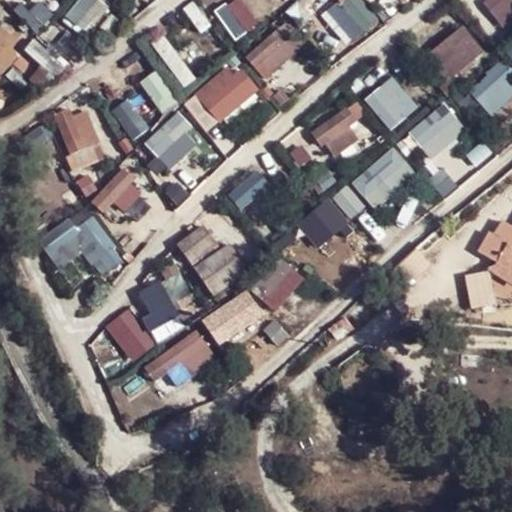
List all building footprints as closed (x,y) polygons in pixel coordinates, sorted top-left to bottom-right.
[(340,0),(327,11),(352,40),(380,17),(365,0),(340,0)] [(511,0),(480,0),(499,26),(511,17),(511,0)] [(287,20),(240,55),(260,82),(307,47),(287,20)] [(441,79),(482,54),(464,24),(423,50),(441,79)] [(151,45),(184,85),(195,76),(162,35),(151,45)] [(260,89),(237,62),(198,95),(221,122),(260,89)] [(141,82),(157,107),(171,99),(155,73),(141,82)] [(391,75),(363,99),(390,130),(418,106),(391,75)] [(479,100),(487,111),(508,96),(500,84),(479,100)] [(443,102),(408,133),(432,159),(467,128),(443,102)] [(313,134),(336,159),(363,134),(341,109),(313,134)] [(145,133),(168,167),(200,146),(177,112),(145,133)] [(393,145),(350,183),(374,210),(417,172),(393,145)] [(90,199),(112,222),(144,191),(122,168),(90,199)] [(259,171),(232,196),(241,206),(269,180),(259,171)] [(331,198),(351,220),(367,206),(347,184),(331,198)] [(91,216),(76,229),(110,270),(125,257),(91,216)] [(250,273),(232,241),(220,247),(207,224),(179,240),(210,296),(250,273)] [(511,242),(496,269),(469,276),(477,313),(503,307),(504,290),(509,284),(511,286),(511,242)] [(173,301),(190,294),(177,261),(160,268),(173,301)]
